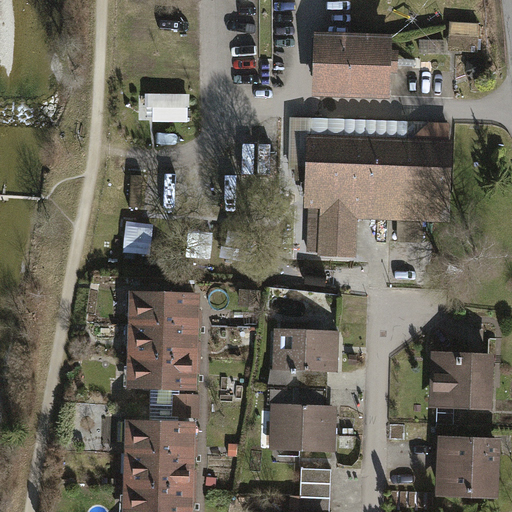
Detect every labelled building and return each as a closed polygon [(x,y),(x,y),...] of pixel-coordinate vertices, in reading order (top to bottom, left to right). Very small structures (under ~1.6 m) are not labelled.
[(483,0),(472,0),(473,16),(484,16),(483,0)] [(475,23),(451,22),(449,46),(474,47),(475,23)] [(352,35),(315,34),(313,97),(391,100),(392,75),(397,75),(398,64),(398,53),(392,52),(393,37),(352,35)] [(190,95),(145,94),(144,109),(148,109),(148,117),(153,117),(153,123),(188,124),(188,110),(190,110),(190,95)] [(449,141),(311,135),(308,213),(322,214),(320,249),(351,250),(353,213),(446,217),(449,141)] [(261,301),(240,299),(239,312),(260,313),(261,301)] [(127,303),(127,337),(196,338),(196,304),(127,303)] [(127,337),(126,371),(195,372),(196,338),(127,337)] [(336,338),(272,337),(271,399),(325,400),(326,381),(335,381),(336,338)] [(493,366),(431,363),(428,421),(490,424),(493,366)] [(126,371),(126,406),(173,406),(195,406),(195,372),(126,371)] [(325,400),(271,399),(270,423),(262,423),(261,453),(270,453),(269,463),(336,464),(337,416),(325,416),(325,400)] [(173,429),(194,429),(198,429),(198,406),(195,406),(173,406),(173,429)] [(126,428),(125,462),(194,463),(194,429),(173,429),(126,428)] [(499,448),(437,447),(436,510),(498,511),(499,448)] [(125,462),(125,497),(194,497),(194,463),(125,462)] [(332,479),(301,479),(301,506),(332,505),(332,479)] [(125,497),(124,511),(193,511),(194,497),(125,497)]
